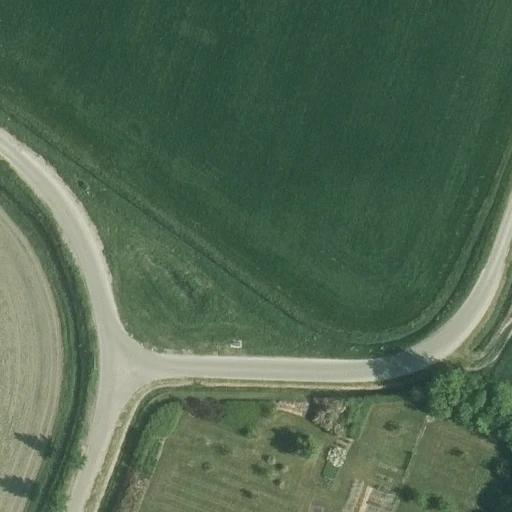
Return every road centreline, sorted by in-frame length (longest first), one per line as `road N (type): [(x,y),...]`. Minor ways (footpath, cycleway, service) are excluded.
road 1 (unclassified): [(118,369),(390,368),(427,353),(483,292),(511,209)]
road 2 (tertiary): [(118,369),(98,280),(44,183),(0,144)]
road 3 (tertiary): [(73,511),(107,427),(118,369)]
